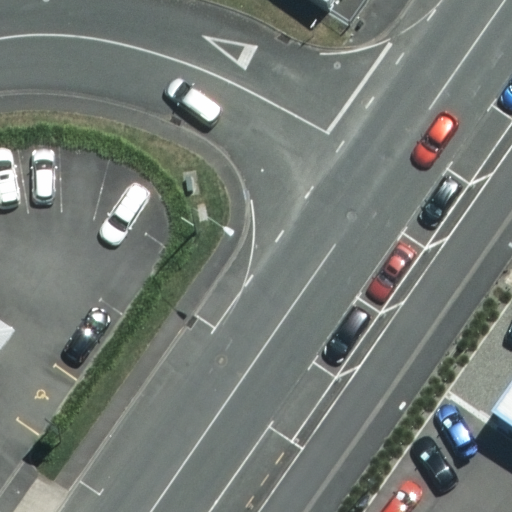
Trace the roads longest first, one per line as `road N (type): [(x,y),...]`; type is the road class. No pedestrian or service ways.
road 1 (residential): [(0,37),(71,33),(131,45),(247,91),(387,169)]
road 2 (tertiary): [(387,169),(151,511)]
road 3 (tertiary): [(502,0),(387,169)]
